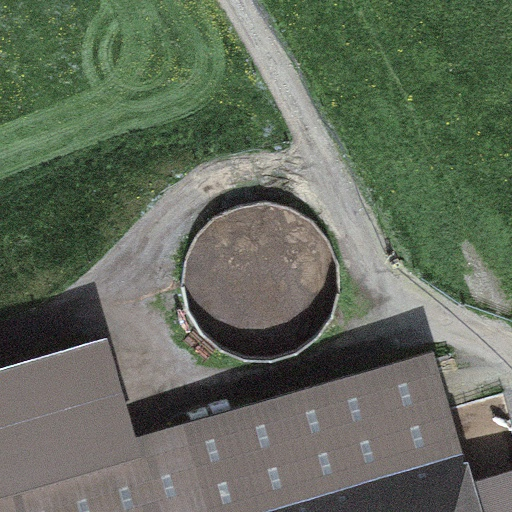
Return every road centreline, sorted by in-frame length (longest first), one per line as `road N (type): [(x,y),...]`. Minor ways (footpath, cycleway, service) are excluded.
road 1 (track): [(511,404),(468,341),(438,330),(235,399),(60,415),(0,432)]
road 2 (track): [(417,338),(280,69),(236,0)]
